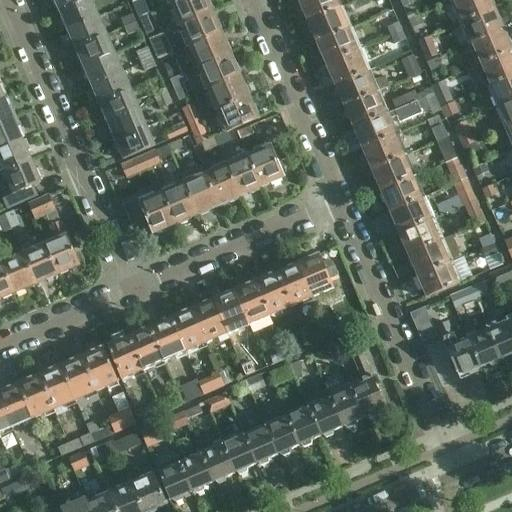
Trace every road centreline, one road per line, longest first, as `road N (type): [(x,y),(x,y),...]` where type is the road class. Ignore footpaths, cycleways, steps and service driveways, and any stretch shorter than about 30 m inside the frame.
road 1 (residential): [(8,0),(132,291)]
road 2 (residential): [(458,474),(338,199)]
road 3 (residential): [(338,199),(132,291)]
road 4 (residential): [(338,199),(252,0)]
road 5 (residential): [(132,291),(0,348)]
